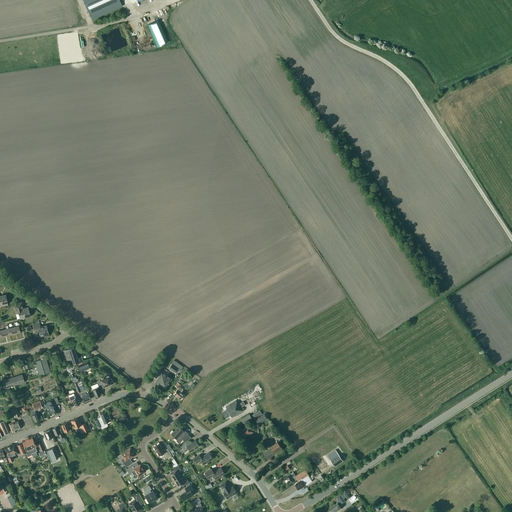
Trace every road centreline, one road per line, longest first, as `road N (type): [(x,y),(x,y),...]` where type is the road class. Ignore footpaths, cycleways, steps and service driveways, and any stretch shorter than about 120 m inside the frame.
road 1 (secondary): [(292,511),(511,373)]
road 2 (unclassified): [(0,443),(138,393)]
road 3 (unclassified): [(278,511),(255,476),(175,410)]
road 4 (residential): [(154,511),(172,500),(138,443),(175,410)]
